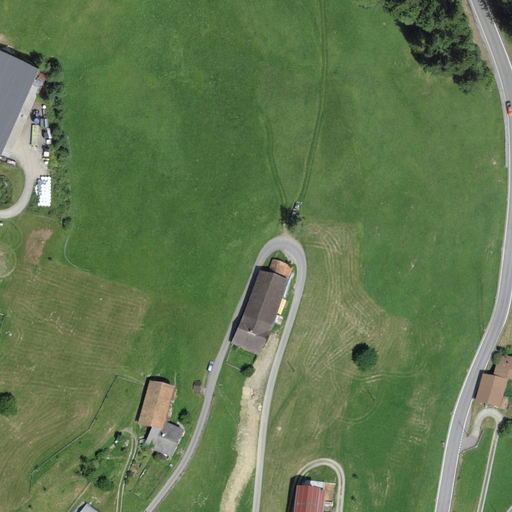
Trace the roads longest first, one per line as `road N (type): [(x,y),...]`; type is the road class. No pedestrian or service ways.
road 1 (tertiary): [(444,511),(468,393),(504,305),(511,248)]
road 2 (track): [(481,511),(501,416),(485,411),(475,435),(456,442)]
